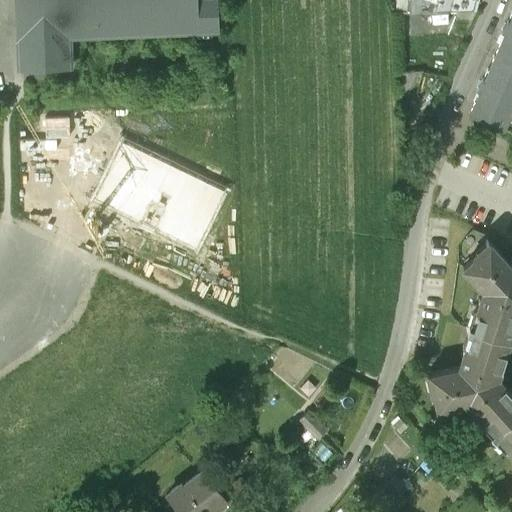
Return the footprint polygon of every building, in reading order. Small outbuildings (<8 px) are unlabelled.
[(195,0),(19,0),(23,69),(70,67),(69,36),(217,29),(216,3),(196,4),(195,0)] [(406,0),(395,0),(395,8),(406,10),(406,0)] [(406,0),(406,10),(406,11),(449,9),(450,0),(406,0)] [(474,0),(450,0),(449,9),(473,8),(474,0)] [(511,15),(510,21),(507,19),(503,30),(505,31),(485,79),(482,78),(478,88),(480,89),(470,113),(502,127),(511,104),(511,15)] [(511,262),(509,263),(491,243),(479,254),(473,254),(462,264),(483,287),(480,297),(479,296),(476,305),(479,310),(473,327),(507,337),(510,326),(511,326),(511,324),(511,262)] [(507,337),(473,327),(468,344),(463,346),(460,355),(462,355),(459,365),(433,370),(437,387),(434,392),(437,407),(467,400),(474,407),(472,408),(478,415),(484,415),(496,428),(511,412),(511,390),(502,380),(507,376),(505,369),(499,367),(505,348),(503,348),(507,337)] [(325,426),(305,407),(296,417),(315,436),(325,426)] [(511,412),(496,428),(508,441),(507,446),(511,451),(511,412)] [(201,467),(182,483),(179,480),(163,493),(178,511),(205,511),(202,508),(221,493),(224,498),(226,497),(201,467)] [(255,494),(239,474),(228,483),(244,502),(255,494)] [(385,481),(375,490),(393,510),(403,501),(385,481)]
